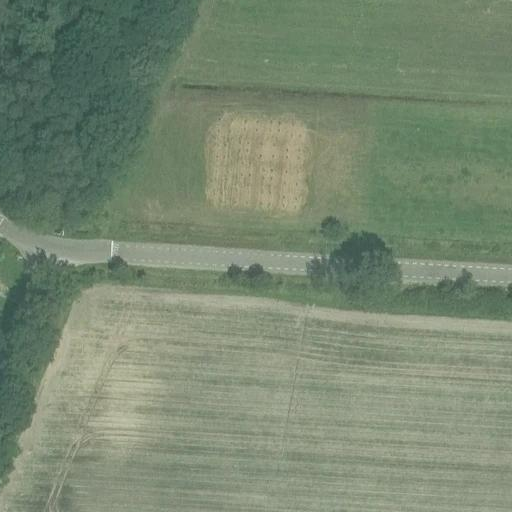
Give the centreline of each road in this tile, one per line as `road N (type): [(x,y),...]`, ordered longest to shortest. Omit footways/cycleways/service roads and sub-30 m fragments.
road 1 (unclassified): [(511,277),(51,253)]
road 2 (unclassified): [(0,387),(51,253)]
